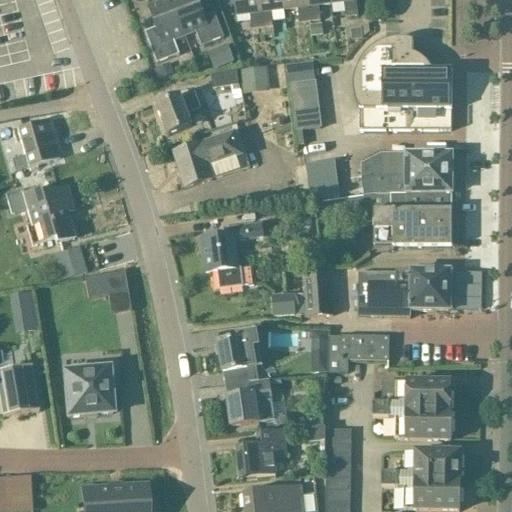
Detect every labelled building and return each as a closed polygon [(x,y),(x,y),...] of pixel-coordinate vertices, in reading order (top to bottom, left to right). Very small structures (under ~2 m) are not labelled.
[(196,0),(173,0),(171,1),(186,38),(196,34),(202,49),(225,40),(215,14),(204,19),(196,0)] [(252,31),(263,30),(258,0),(233,0),(236,19),(250,17),(252,31)] [(272,14),(285,13),(283,0),(258,0),(263,30),(273,29),(272,14)] [(283,0),(285,13),(298,11),(300,25),(310,24),(307,0),(283,0)] [(319,8),(333,7),(331,0),(307,0),(310,24),(321,23),(319,8)] [(358,18),(356,4),(355,0),(331,0),(333,7),(346,5),(347,19),(358,18)] [(174,42),(186,38),(171,1),(149,10),(159,36),(148,40),(157,66),(180,57),(174,42)] [(358,70),(356,73),(355,79),(354,85),(354,93),(355,99),(357,105),(358,109),(359,112),(359,133),(452,134),(452,72),(432,72),(428,66),(422,61),(417,58),(413,57),(413,44),(404,42),(395,42),(386,44),(377,48),(368,55),(362,63),(358,70)] [(211,71),(232,63),(228,54),(208,62),(211,71)] [(317,82),(314,63),(287,67),(290,86),(317,82)] [(270,93),(267,69),(241,72),(244,96),(270,93)] [(241,101),(237,73),(211,77),(213,91),(232,88),(234,102),(241,101)] [(195,95),(181,100),(180,99),(157,107),(168,137),(191,129),(187,116),(201,111),(195,95)] [(28,170),(58,161),(52,141),(47,124),(18,133),(28,170)] [(237,136),(202,147),(174,156),(185,191),(213,182),(209,169),(244,158),(237,136)] [(453,157),(406,157),(382,157),(362,167),(362,189),(338,191),(339,202),(372,198),(452,197),(453,157)] [(304,194),(339,189),(335,161),(300,167),(293,168),(296,195),(304,194)] [(32,249),(41,247),(54,243),(55,247),(75,242),(67,216),(74,214),(67,189),(40,197),(39,193),(21,198),(30,228),(26,230),(32,249)] [(373,251),(393,251),(452,250),(452,213),(452,197),(372,198),(339,202),(321,205),(325,232),(374,225),(374,233),(373,251)] [(238,269),(234,244),(265,240),(263,225),(224,230),(225,239),(201,242),(205,276),(218,274),(220,291),(243,288),(241,269),(238,269)] [(79,253),(54,260),(62,285),(86,278),(79,253)] [(410,314),(450,314),(451,274),(397,273),(397,275),(358,275),(358,319),(410,320),(410,314)] [(123,275),(84,281),(87,301),(112,297),(126,295),(123,275)] [(334,318),(331,278),(327,278),(304,280),(306,320),(334,318)] [(17,298),(20,316),(33,314),(31,296),(17,298)] [(293,296),(273,297),(274,317),(294,316),(293,296)] [(248,372),(244,352),(260,350),(257,334),(237,337),(238,342),(217,345),(223,376),(248,372)] [(390,342),(390,339),(341,338),(340,339),(330,339),(329,377),(348,374),(348,363),(389,364),(390,342)] [(311,363),(311,374),(327,375),(328,363),(328,343),(311,343),(311,357),(314,360),(311,363)] [(0,390),(0,407),(2,421),(38,414),(30,369),(2,374),(5,389),(0,390)] [(63,375),(67,420),(112,416),(108,371),(63,375)] [(249,384),(250,398),(227,401),(231,430),(259,426),(275,424),(270,382),(249,384)] [(373,421),(394,421),(394,444),(450,445),(451,415),(449,415),(450,387),(395,386),(395,405),(373,405),(373,421)] [(325,429),(304,431),(305,445),(327,443),(325,429)] [(256,434),(258,449),(236,451),(239,483),(276,479),(275,461),(288,460),(285,431),(256,434)] [(327,432),(327,444),(352,445),(352,432),(327,432)] [(351,456),(352,445),(327,444),(327,456),(351,456)] [(351,468),(351,456),(327,456),(327,468),(351,468)] [(382,490),(403,490),(402,511),(458,511),(460,457),(404,456),(403,475),(383,475),(382,490)] [(351,480),(351,468),(327,468),(326,480),(351,480)] [(12,511),(10,480),(0,480),(0,511),(12,511)] [(351,492),(351,480),(326,480),(326,492),(351,492)] [(304,511),(302,490),(243,496),(244,511),(304,511)] [(139,511),(139,492),(83,495),(83,511),(139,511)] [(351,504),(351,492),(326,492),(326,504),(351,504)]
